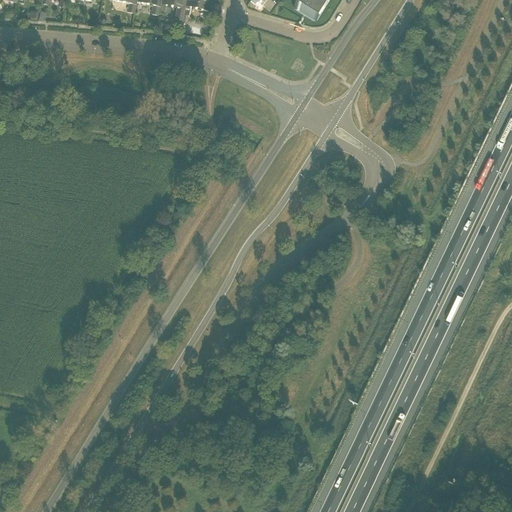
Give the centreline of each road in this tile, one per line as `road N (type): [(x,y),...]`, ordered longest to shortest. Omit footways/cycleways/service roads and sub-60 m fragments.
road 1 (secondary): [(297,115),(47,511)]
road 2 (secondary): [(86,511),(242,251),(327,134)]
road 3 (motorway): [(511,127),(327,511)]
road 4 (unclassified): [(115,511),(267,276),(346,219)]
road 5 (track): [(0,479),(192,159)]
road 6 (motorway): [(352,511),(511,178)]
road 7 (unclassified): [(216,61),(0,35)]
road 8 (track): [(0,122),(167,138),(188,147),(192,159)]
road 9 (residential): [(230,15),(321,37),(335,31),(354,0)]
road 10 (secondary): [(336,119),(409,0)]
road 11 (secondary): [(376,0),(306,100)]
